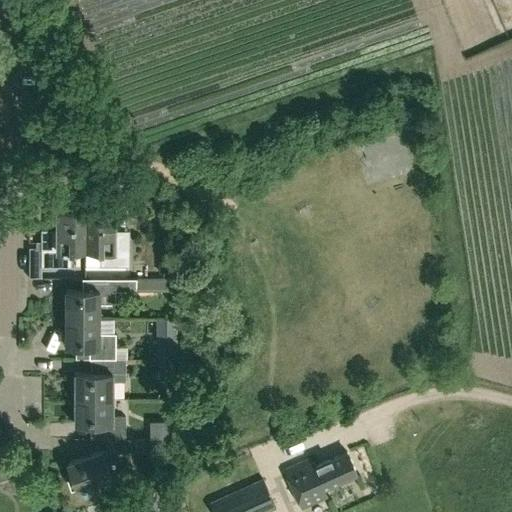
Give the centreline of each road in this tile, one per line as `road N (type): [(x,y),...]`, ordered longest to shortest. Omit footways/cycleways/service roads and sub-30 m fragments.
road 1 (residential): [(10,190),(8,29)]
road 2 (residential): [(15,326),(10,190)]
